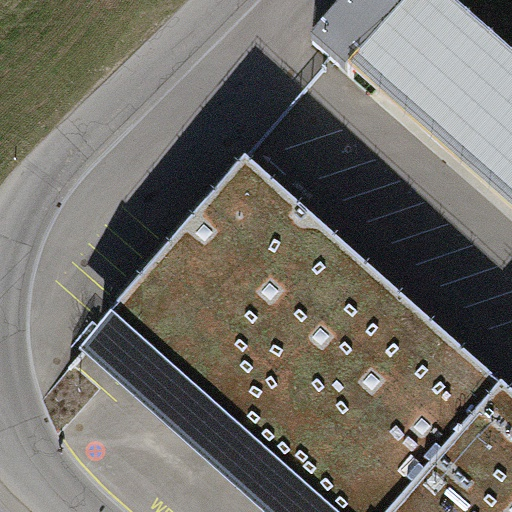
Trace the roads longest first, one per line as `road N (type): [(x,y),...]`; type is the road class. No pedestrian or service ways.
road 1 (unclassified): [(231,0),(37,193),(10,242),(0,283)]
road 2 (residential): [(0,405),(37,476),(76,511)]
